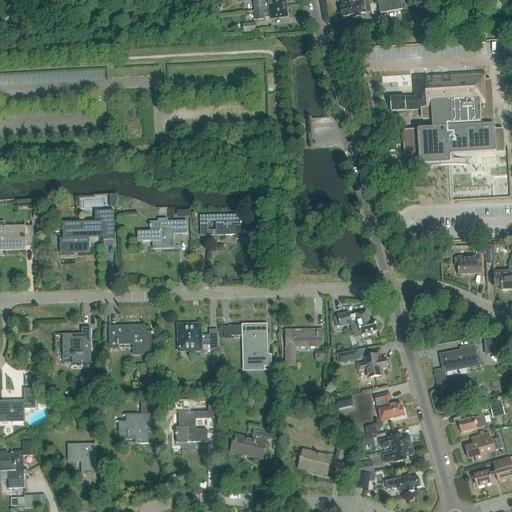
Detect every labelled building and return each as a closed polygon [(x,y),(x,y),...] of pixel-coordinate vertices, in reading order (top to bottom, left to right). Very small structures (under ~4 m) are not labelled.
[(255,12),(286,9),(284,0),(271,0),(268,0),(269,2),(254,3),(255,12)] [(361,14),(366,14),(364,2),(369,1),(369,0),(341,0),(343,8),(342,8),(343,17),(352,16),(353,18),(361,17),(361,14)] [(402,10),(400,0),(387,0),(378,1),(380,14),(402,10)] [(286,9),(255,12),(256,21),(264,20),(263,15),(270,14),(271,21),(287,19),(286,9)] [(255,24),(242,26),(243,33),(256,32),(255,24)] [(405,97),(391,98),(391,111),(422,109),(422,112),(425,112),(426,118),(433,118),(433,130),(405,132),(407,169),(431,167),(431,163),(449,162),(448,152),(452,152),(453,153),(504,150),(503,130),(493,131),(490,81),(485,82),(485,75),(485,72),(457,73),(431,75),(426,75),(414,76),(414,85),(414,88),(415,97),(409,97),(405,97)] [(95,222),(62,223),(63,239),(59,239),(60,253),(56,253),(56,254),(60,254),(60,257),(74,256),(74,253),(89,253),(88,238),(103,238),(103,240),(115,240),(114,211),(95,212),(95,222)] [(244,216),(216,216),(216,221),(216,231),(208,231),(208,221),(207,216),(200,217),(201,237),(236,236),(236,241),(245,240),(245,236),(246,236),(246,233),(252,233),(252,220),(249,220),(244,220),(244,216)] [(153,250),(153,251),(174,250),(174,236),(187,235),(187,223),(168,223),(168,220),(158,221),(158,223),(151,223),(151,233),(138,233),(138,234),(143,234),(143,243),(150,243),(153,243),(153,250)] [(5,248),(5,247),(20,247),(26,247),(33,247),(33,227),(5,227),(5,223),(0,222),(0,246),(4,246),(4,248),(5,248)] [(441,247),(441,250),(441,259),(450,258),(449,249),(449,246),(441,247)] [(494,246),(485,247),(486,263),(495,263),(494,246)] [(457,257),(457,259),(454,259),(455,267),(458,267),(458,275),(481,274),(481,257),(457,257)] [(501,272),(494,273),(494,287),(501,287),(501,291),(511,290),(511,263),(509,264),(509,271),(508,271),(508,272),(501,272)] [(337,317),(333,318),(336,327),(340,326),(340,328),(351,325),(354,338),(361,336),(378,331),(374,320),(370,322),(367,311),(355,314),(355,315),(350,316),(349,313),(337,316),(337,317)] [(201,326),(178,326),(179,353),(201,352),(201,347),(210,347),(210,352),(218,351),(217,331),(210,331),(210,341),(201,341),(201,326)] [(247,337),(247,368),(264,368),(264,372),(270,371),(270,356),(267,357),(266,327),(255,327),(243,327),(242,326),(242,327),(231,327),(232,337),(242,337),(242,338),(243,338),(243,337),(247,337)] [(144,327),(110,328),(110,350),(117,349),(117,346),(134,346),(134,356),(144,356),(144,353),(151,353),(150,334),(145,334),(144,327)] [(90,329),(81,329),(81,335),(62,336),(63,359),(72,359),(72,365),(91,365),(90,329)] [(324,348),(323,331),(286,332),(287,367),(296,366),(296,349),(324,348)] [(504,353),(503,339),(485,340),(486,354),(504,353)] [(456,354),(441,357),(444,371),(457,368),(458,371),(478,367),(474,348),(461,350),(461,355),(457,356),(456,354)] [(357,352),(342,355),(343,362),(359,360),(357,352)] [(379,356),(366,358),(367,363),(358,365),(359,371),(360,371),(361,377),(368,376),(374,375),(375,378),(382,377),(381,370),(387,369),(386,360),(380,361),(379,356)] [(441,371),(435,373),(439,389),(444,388),(441,371)] [(96,381),(87,381),(87,396),(96,396),(96,381)] [(36,410),(36,389),(24,390),(24,401),(24,404),(7,404),(7,405),(2,405),(2,402),(0,401),(0,421),(13,421),(13,423),(25,423),(25,410),(36,410)] [(375,398),(377,404),(379,414),(382,423),(404,417),(401,405),(392,407),(391,401),(392,401),(390,394),(375,398)] [(335,399),(338,409),(353,406),(350,396),(335,399)] [(501,403),(489,406),(493,420),(504,417),(501,403)] [(148,431),(160,431),(159,404),(145,405),(145,416),(126,416),(126,422),(119,422),(119,438),(136,437),(136,445),(148,444),(148,431)] [(209,414),(180,415),(180,431),(177,431),(178,444),(208,443),(207,432),(194,432),(193,420),(216,419),(216,406),(209,406),(209,414)] [(473,420),(459,424),(462,434),(477,430),(486,428),(483,418),(474,420),(473,420)] [(377,434),(375,425),(364,427),(366,437),(377,434)] [(275,434),(253,429),(251,439),(234,435),(230,453),(263,461),(267,443),(275,434)] [(391,447),(392,451),(412,446),(410,437),(402,439),(401,435),(389,438),(389,440),(380,442),(382,450),(391,447)] [(373,436),(362,438),(364,445),(374,443),(373,436)] [(474,447),(466,449),(468,460),(476,458),(477,462),(488,459),(486,455),(495,452),(492,442),(491,442),(489,436),(472,440),(474,447)] [(7,454),(0,454),(0,473),(8,473),(9,490),(25,490),(24,476),(28,476),(28,472),(24,472),(23,458),(33,458),(32,443),(23,443),(23,452),(15,453),(15,454),(12,454),(12,453),(10,453),(10,456),(7,456),(7,454)] [(346,449),(340,447),(336,462),(343,463),(344,460),(350,461),(354,447),(347,445),(346,449)] [(85,446),(69,446),(69,463),(76,462),(82,462),(83,474),(82,474),(82,485),(87,485),(87,475),(91,475),(91,462),(95,462),(95,448),(85,448),(85,446)] [(412,446),(392,451),(393,455),(384,457),(386,464),(395,462),(396,464),(408,461),(407,458),(415,456),(412,446)] [(331,459),(303,452),(299,468),(327,476),(331,459)] [(495,470),(489,472),(473,476),(477,488),(493,484),(491,478),(497,476),(511,471),(511,466),(510,459),(493,464),(495,470)] [(374,472),(372,461),(358,464),(360,475),(374,472)] [(357,475),(355,488),(368,490),(368,487),(369,481),(369,477),(370,473),(357,475)] [(410,477),(386,483),(388,491),(394,489),(394,490),(397,490),(397,491),(399,490),(400,494),(407,493),(407,494),(414,493),(413,490),(421,488),(419,479),(411,481),(410,477)] [(25,510),(33,510),(33,496),(25,496),(25,498),(25,510)]
